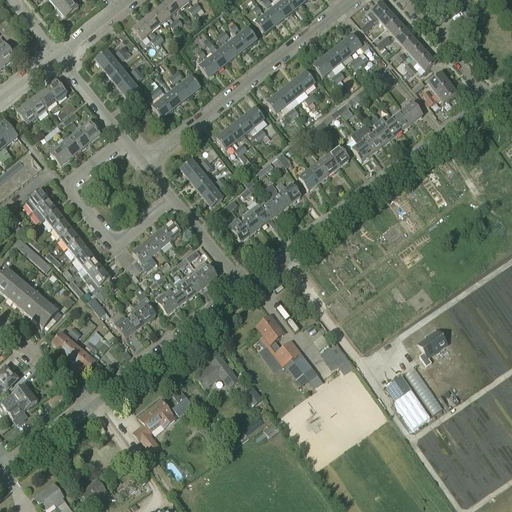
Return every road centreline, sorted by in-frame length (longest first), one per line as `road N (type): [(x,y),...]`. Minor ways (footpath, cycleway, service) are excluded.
road 1 (tertiary): [(245,289),(493,101)]
road 2 (residential): [(144,164),(351,0)]
road 3 (residential): [(173,200),(118,243),(104,238),(70,187),(123,138)]
road 4 (tertiary): [(91,407),(245,289)]
road 5 (unknown): [(91,407),(149,483),(144,511)]
